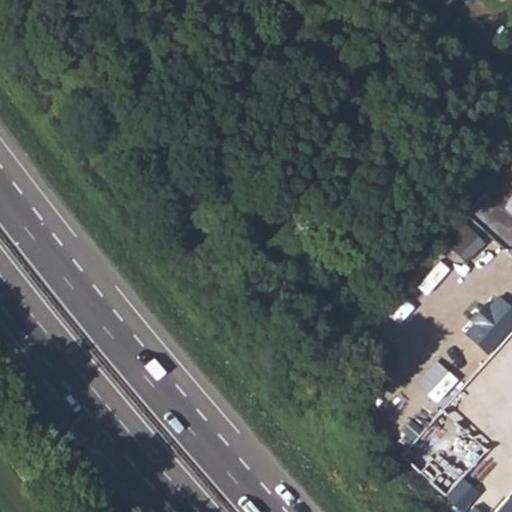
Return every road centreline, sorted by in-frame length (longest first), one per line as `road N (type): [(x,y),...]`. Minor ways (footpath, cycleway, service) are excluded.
road 1 (trunk): [(263,511),(0,194)]
road 2 (trunk): [(0,274),(141,447)]
